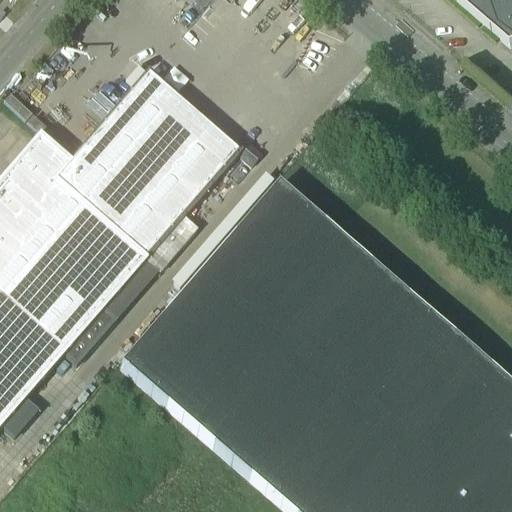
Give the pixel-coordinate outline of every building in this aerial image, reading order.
[(275,13),(287,0),(274,0),(268,7),(275,13)] [(511,0),(448,0),(509,52),(511,50),(511,0)] [(281,32),(286,26),(312,52),(325,40),(290,5),(272,22),(281,32)] [(271,48),(257,70),(282,87),(296,64),(271,48)] [(144,267),(158,280),(197,236),(182,223),(239,158),(148,79),(69,169),(69,170),(54,187),(145,266),(144,267)] [(511,113),(489,95),(481,104),(511,129),(511,113)] [(0,435),(10,444),(35,414),(24,405),(63,361),(75,371),(115,325),(103,315),(144,267),(145,266),(54,187),(69,170),(69,169),(39,143),(0,187),(0,435)] [(239,162),(250,171),(260,159),(249,150),(239,162)] [(511,511),(511,394),(276,191),(121,371),(283,511),(511,511)]
